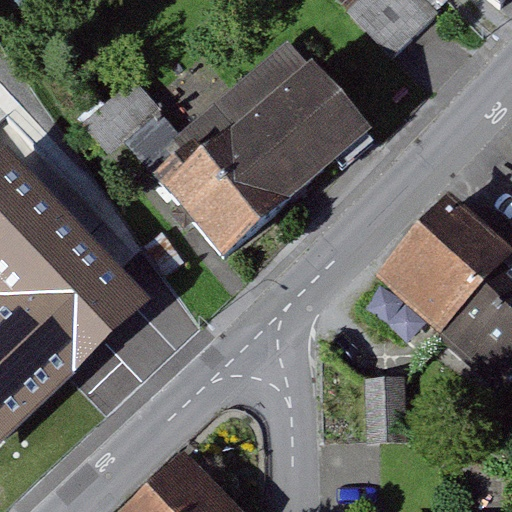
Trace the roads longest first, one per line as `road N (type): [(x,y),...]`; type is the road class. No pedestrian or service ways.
road 1 (residential): [(247,345),(511,75)]
road 2 (residential): [(77,511),(247,345)]
road 3 (residential): [(295,511),(290,396),(247,345)]
